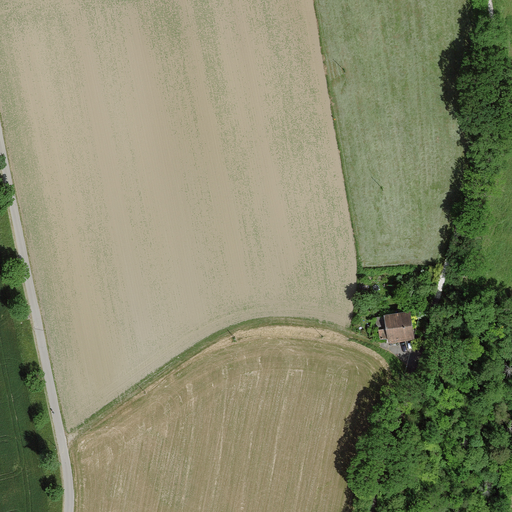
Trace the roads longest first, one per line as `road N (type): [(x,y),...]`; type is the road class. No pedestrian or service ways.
road 1 (track): [(489,0),(495,105),(371,511)]
road 2 (track): [(61,440),(185,356),(252,323),(335,328),(392,347),(417,367)]
road 3 (unclassified): [(68,511),(66,461),(0,145)]
